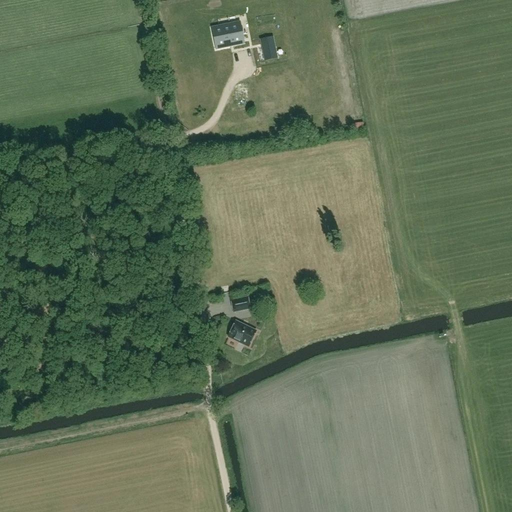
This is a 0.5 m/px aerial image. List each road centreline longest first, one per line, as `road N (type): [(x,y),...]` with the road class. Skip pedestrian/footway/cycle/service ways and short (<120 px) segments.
road 1 (track): [(211,408),(202,317),(140,0)]
road 2 (track): [(420,337),(455,511)]
